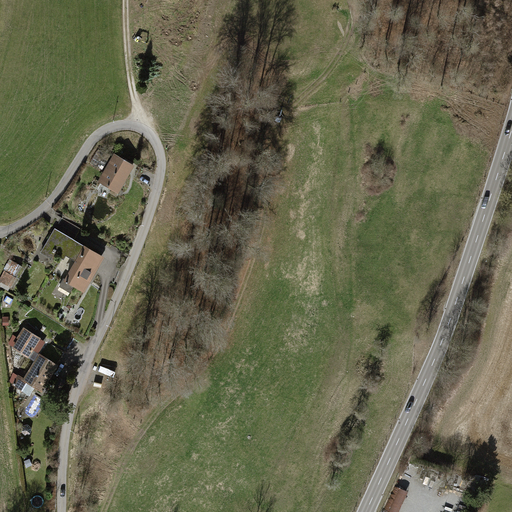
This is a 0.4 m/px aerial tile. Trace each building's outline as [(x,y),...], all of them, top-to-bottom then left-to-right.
[(122,160),(115,156),(101,181),(114,188),(112,192),(114,193),(116,190),(117,191),(133,163),(124,157),(122,160)] [(62,218),(55,229),(74,240),(81,229),(62,218)] [(66,255),(74,240),(55,229),(45,246),(64,257),(66,255)] [(64,279),(60,286),(70,292),(74,285),(83,290),(94,272),(92,271),(101,256),(74,240),(66,255),(77,262),(66,280),(64,279)] [(16,263),(12,261),(1,279),(11,285),(15,279),(13,277),(9,275),(16,263)] [(20,265),(16,263),(9,275),(13,277),(20,265)] [(19,339),(14,348),(36,361),(25,379),(19,375),(18,375),(14,383),(13,383),(31,394),(36,386),(41,389),(52,372),(49,370),(53,363),(32,350),(39,338),(24,328),(18,338),(19,339)] [(14,383),(18,375),(14,373),(10,381),(14,383)] [(61,392),(67,381),(54,375),(48,385),(61,392)] [(398,511),(408,492),(399,489),(388,511),(398,511)]
